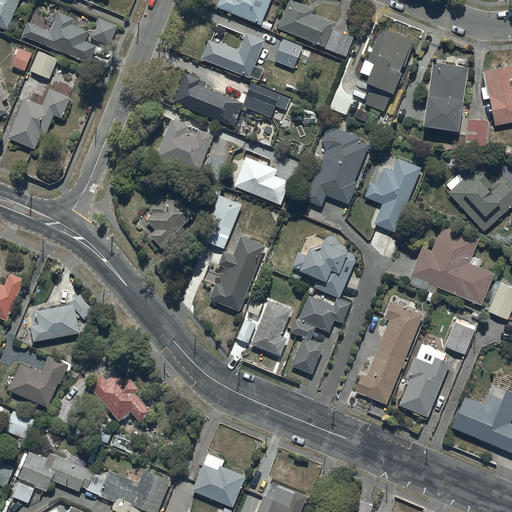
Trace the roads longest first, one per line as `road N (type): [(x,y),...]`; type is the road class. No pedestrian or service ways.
road 1 (residential): [(62,227),(107,262),(216,381),(511,506)]
road 2 (residential): [(164,0),(62,227)]
